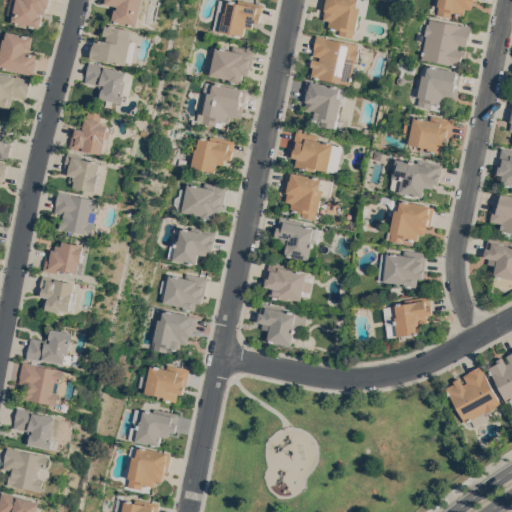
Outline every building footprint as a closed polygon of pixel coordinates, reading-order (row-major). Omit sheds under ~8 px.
[(11,11),(13,2),(15,2),(15,0),(49,0),(48,7),(47,7),(46,14),(41,13),(40,16),(43,16),(41,28),(11,22),(13,12),(11,11)] [(143,0),(143,3),(144,3),(145,5),(144,8),(143,9),(142,10),(138,26),(113,21),(115,9),(118,9),(119,6),(105,3),(105,0),(143,0)] [(243,0),(263,4),(259,23),(253,22),(252,28),(246,27),(244,34),(243,34),(243,36),(216,30),(218,16),(217,15),(219,0),(225,0),(237,2),(237,0),(243,0)] [(369,0),(366,15),(360,14),(357,29),(355,29),(353,37),(340,34),(341,29),(328,27),(330,20),(324,19),(325,10),(322,9),(323,0),(369,0)] [(438,0),(478,0),(478,1),(474,0),(472,9),(466,8),(465,15),(452,12),(451,17),(438,14),(439,6),(437,6),(438,0)] [(437,62),(434,62),(434,61),(422,58),(423,51),(420,50),(419,49),(418,48),(417,46),(418,42),(416,41),(415,39),(415,37),(415,35),(416,33),(417,32),(419,31),(420,30),(425,31),(427,23),(429,23),(430,18),(463,25),(463,24),(472,26),(469,40),(468,39),(467,46),(460,45),(459,49),(467,50),(465,57),(462,57),(460,67),(446,64),(446,63),(437,61),(437,62)] [(136,41),(132,63),(128,62),(128,64),(91,57),(94,44),(95,44),(96,38),(108,40),(109,35),(105,34),(107,23),(133,29),(131,37),(133,38),(132,41),(136,41)] [(0,53),(3,38),(5,39),(6,31),(34,36),(31,49),(27,48),(26,51),(38,54),(36,60),(37,60),(35,74),(0,67),(0,53)] [(313,66),(311,66),(313,59),(320,60),(320,57),(313,55),(314,49),(314,48),(317,34),(329,37),(329,38),(359,44),(358,49),(359,50),(357,61),(355,61),(354,67),(360,68),(358,78),(352,77),(351,84),(311,77),(313,66)] [(216,47),(232,50),(233,45),(255,50),(251,68),(250,68),(249,75),(243,74),(241,83),(231,81),(231,82),(222,80),(223,77),(210,75),(210,74),(206,73),(211,46),(216,47)] [(397,57),(417,63),(415,73),(394,66),(397,57)] [(134,74),(130,95),(125,94),(124,103),(101,98),(103,90),(99,89),(100,85),(85,82),(90,61),(105,65),(105,66),(127,71),(127,72),(134,74)] [(428,66),(429,64),(458,70),(457,71),(462,72),(458,91),(459,92),(457,101),(446,98),(444,105),(441,105),(440,110),(431,108),(418,105),(419,97),(418,96),(425,65),(428,66)] [(0,72),(16,76),(16,75),(31,78),(28,92),(27,98),(12,95),(10,107),(0,105),(0,72)] [(247,89),(243,109),(244,109),(241,118),(230,116),(229,123),(223,121),(221,127),(197,121),(203,98),(201,97),(203,88),(205,89),(206,81),(213,83),(213,82),(247,89)] [(340,88),(348,90),(345,105),(341,104),(338,120),(342,121),(341,129),(334,127),(334,128),(313,124),(314,119),(310,118),(311,112),(305,110),(307,101),(303,100),(306,81),(311,82),(311,81),(340,87),(340,88)] [(75,127),(80,128),(81,124),(84,124),(86,117),(87,117),(89,109),(103,112),(101,121),(102,121),(101,123),(109,124),(107,130),(109,130),(111,132),(110,138),(111,138),(107,155),(85,150),(85,151),(70,148),(75,127)] [(430,155),(420,153),(421,149),(420,149),(421,146),(409,143),(410,136),(402,135),(405,121),(413,123),(414,116),(430,120),(431,115),(454,119),(450,138),(448,138),(447,145),(442,144),(441,153),(431,151),(430,155)] [(0,156),(0,123),(8,125),(6,135),(13,137),(9,158),(0,156)] [(334,143),(334,144),(340,146),(338,154),(339,154),(337,164),(336,163),(334,171),(329,170),(328,170),(316,168),(315,171),(307,169),(295,166),(297,157),(292,156),(297,130),(319,135),(318,140),(334,143)] [(195,148),(197,149),(199,137),(210,139),(210,135),(235,140),(231,160),(225,159),(224,165),(217,164),(216,172),(191,167),(195,148)] [(511,186),(501,184),(503,175),(497,173),(502,147),(511,149),(511,186)] [(126,148),(128,153),(120,158),(117,153),(126,148)] [(96,191),(93,191),(93,190),(74,186),(75,182),(70,181),(71,174),(67,173),(68,172),(65,171),(66,162),(65,162),(67,155),(68,151),(83,154),(83,158),(101,161),(99,173),(100,173),(96,191)] [(187,160),(185,166),(178,164),(180,158),(187,160)] [(393,178),(392,177),(396,158),(418,162),(418,159),(443,164),(439,183),(434,182),(433,188),(425,187),(423,196),(390,190),(393,178)] [(0,160),(8,162),(5,177),(4,177),(3,182),(0,181),(0,160)] [(288,172),(292,173),(292,172),(335,181),(331,196),(324,197),(324,196),(322,196),(319,211),(317,211),(316,219),(302,216),(303,211),(291,209),(292,202),(286,201),(288,192),(284,191),(288,172)] [(204,182),(227,186),(223,205),(222,205),(220,212),(215,211),(213,220),(194,216),(194,214),(181,211),(182,208),(176,206),(180,188),(186,189),(187,183),(204,186),(204,182)] [(72,193),(95,198),(101,199),(99,212),(92,211),(90,221),(97,222),(94,235),(87,233),(66,228),(66,229),(60,228),(63,214),(55,212),(59,190),(72,193)] [(490,221),(492,212),(493,212),(497,190),(511,193),(511,237),(503,236),(504,231),(500,230),(502,223),(490,221)] [(399,210),(401,199),(431,205),(430,206),(435,207),(431,226),(427,225),(425,235),(419,233),(418,240),(410,239),(410,243),(404,242),(387,239),(388,231),(391,231),(394,216),(390,215),(392,208),(388,203),(382,202),(383,196),(392,197),(398,205),(397,209),(399,210)] [(339,203),(337,213),(326,211),(327,207),(325,207),(326,203),(328,203),(329,201),(339,203)] [(370,208),(367,212),(368,216),(361,218),(364,204),(370,208)] [(316,228),(322,229),(319,242),(318,242),(314,261),(285,255),(287,244),(280,243),(281,237),(276,236),(278,226),(280,217),(305,222),(304,225),(314,227),(314,228),(316,228)] [(217,232),(213,250),(208,249),(207,255),(199,254),(196,264),(173,259),(173,258),(168,257),(171,242),(172,242),(175,227),(179,228),(179,227),(191,229),(192,226),(217,232)] [(511,278),(494,275),(496,265),(488,264),(489,258),(484,257),(486,247),(487,247),(489,238),(511,242),(511,246),(511,278)] [(60,270),(59,273),(44,270),(47,255),(48,256),(49,250),(52,250),(53,249),(56,249),(57,244),(62,245),(63,240),(85,245),(83,253),(88,254),(86,263),(87,263),(85,274),(60,270)] [(382,254),(387,254),(388,253),(404,254),(405,250),(427,252),(425,271),(424,271),(423,278),(418,277),(417,287),(406,286),(397,285),(398,283),(380,281),(382,254)] [(307,272),(307,276),(314,277),(310,297),(303,296),(302,300),(289,298),(288,300),(280,299),(281,298),(269,296),(271,287),(265,286),(270,260),(294,265),(293,269),(307,272)] [(169,274),(185,277),(186,273),(208,277),(204,296),(203,295),(202,303),(197,302),(195,310),(184,308),(184,309),(175,307),(176,305),(163,302),(164,299),(161,299),(162,293),(160,292),(163,280),(167,281),(169,274)] [(42,308),(45,296),(41,295),(43,287),(41,287),(44,274),(64,279),(64,280),(76,282),(74,292),(79,293),(77,301),(78,301),(76,312),(62,309),(62,312),(42,308)] [(430,296),(431,305),(432,305),(434,314),(428,315),(428,322),(421,323),(422,332),(398,336),(398,335),(389,337),(384,306),(406,303),(405,299),(430,296)] [(270,330),(262,328),(263,323),(258,322),(260,312),(261,312),(263,303),(288,307),(287,310),(297,312),(296,313),(307,316),(305,329),(297,328),(297,329),(295,329),(292,345),(268,340),(270,330)] [(153,324),(156,307),(193,315),(193,316),(197,317),(193,336),(189,335),(187,344),(181,343),(179,350),(173,348),(172,353),(153,349),(155,341),(153,340),(156,325),(153,324)] [(32,337),(47,340),(46,341),(51,342),(52,339),(50,338),(53,328),(76,333),(73,343),(72,343),(70,354),(69,354),(74,356),(73,364),(45,358),(45,359),(43,358),(43,360),(28,357),(32,337)] [(489,367),(498,362),(497,360),(503,357),(507,364),(510,362),(507,356),(511,352),(511,403),(511,401),(507,402),(489,367)] [(66,369),(63,382),(57,381),(55,391),(61,393),(59,405),(52,404),(52,403),(32,399),(31,400),(24,398),(27,384),(20,382),(21,376),(24,361),(66,369)] [(168,364),(190,368),(186,387),(184,387),(183,394),(178,393),(176,402),(164,399),(165,397),(144,392),(145,388),(138,386),(141,371),(148,373),(150,365),(167,368),(168,364)] [(496,406),(497,407),(487,412),(491,419),(476,427),(471,419),(465,422),(446,387),(455,383),(454,381),(460,377),(464,384),(467,382),(463,375),(469,372),(469,371),(472,369),(481,365),(487,374),(486,375),(501,403),(496,406)] [(64,420),(60,437),(55,436),(54,439),(59,440),(57,448),(27,442),(29,430),(15,427),(19,407),(34,410),(34,412),(35,412),(57,416),(56,418),(64,420)] [(135,441),(135,440),(128,439),(131,426),(134,427),(135,422),(132,421),(135,408),(142,410),(142,408),(155,411),(155,408),(179,413),(177,423),(175,432),(170,431),(169,437),(161,435),(159,446),(135,441)] [(168,452),(168,453),(172,454),(168,473),(164,472),(162,481),(156,480),(155,487),(151,486),(150,491),(128,486),(129,478),(124,477),(131,445),(138,447),(138,446),(168,452)] [(50,455),(47,468),(41,467),(39,477),(45,479),(42,491),(36,490),(36,489),(15,484),(15,485),(9,484),(11,472),(13,473),(14,470),(4,468),(8,446),(50,455)] [(36,500),(40,501),(39,510),(41,511),(40,511),(0,511),(0,501),(2,492),(18,495),(18,496),(36,500)] [(134,502),(135,498),(160,503),(158,511),(114,511),(118,494),(124,495),(123,500),(134,502)]
